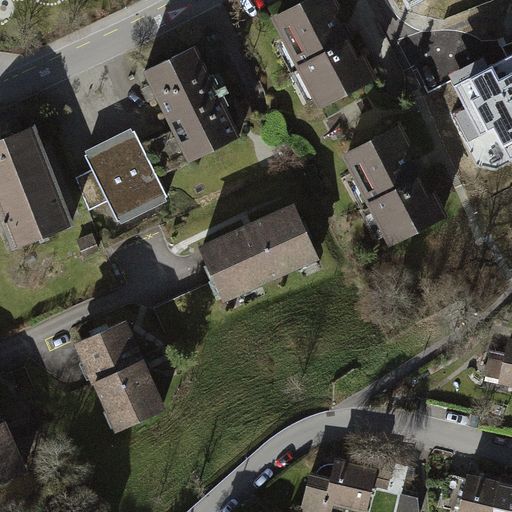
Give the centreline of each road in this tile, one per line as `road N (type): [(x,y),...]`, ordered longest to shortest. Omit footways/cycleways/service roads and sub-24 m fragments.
road 1 (residential): [(198,511),(278,446),(320,423),(374,420),(511,449)]
road 2 (residential): [(0,94),(196,0)]
road 3 (residential): [(0,350),(173,273)]
